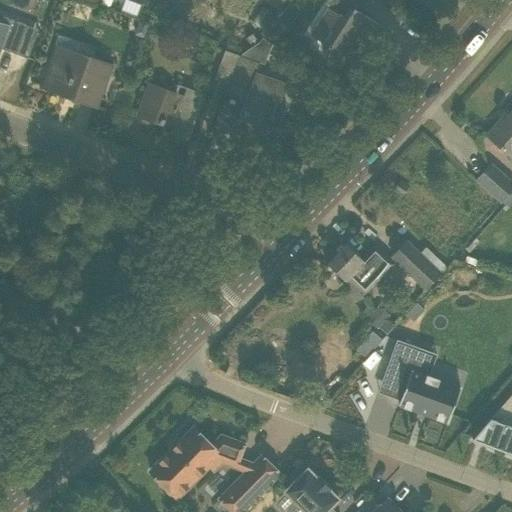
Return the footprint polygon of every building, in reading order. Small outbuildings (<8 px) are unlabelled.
[(285,0),(264,0),(278,10),(285,0)] [(323,55),(339,65),(360,33),(370,39),(380,25),(354,9),(349,17),(330,6),(313,33),(328,43),(327,46),(329,47),(323,55)] [(0,21),(0,52),(2,48),(16,53),(26,23),(3,15),(0,21)] [(284,37),(271,28),(266,36),(279,44),(284,37)] [(62,46),(46,87),(64,93),(64,95),(98,108),(113,65),(62,46)] [(215,78),(230,83),(240,56),(225,50),(215,78)] [(258,62),(240,56),(230,83),(248,89),(231,140),(245,145),(247,140),(278,151),(286,129),(282,128),(283,125),(278,124),(277,126),(264,121),(272,98),(281,102),(288,84),(255,72),(258,62)] [(149,83),(138,115),(164,124),(165,121),(175,125),(172,134),(189,140),(205,94),(188,88),(186,95),(149,83)] [(511,112),(504,121),(502,119),(487,135),(511,156),(511,112)] [(475,180),(501,204),(511,191),(511,181),(490,162),(475,180)] [(391,256),(426,288),(442,271),(408,239),(391,256)] [(344,241),(325,260),(336,270),(335,275),(341,280),(346,280),(349,282),(351,279),(366,293),(394,264),(375,246),(362,259),(344,241)] [(424,310),(415,303),(405,314),(413,322),(424,310)] [(387,335),(394,326),(387,320),(379,328),(387,335)] [(302,358),(249,338),(243,355),(295,375),(302,358)] [(421,347),(397,339),(385,373),(401,379),(401,380),(407,382),(399,404),(448,422),(460,387),(413,370),(421,347)] [(511,393),(473,439),(511,452),(511,425),(511,424),(511,393)] [(150,470),(177,497),(220,454),(238,460),(244,444),(222,435),(212,445),(193,427),(150,470)] [(224,502),(234,511),(240,511),(280,473),(262,455),(251,466),(255,470),(224,502)] [(286,511),(335,511),(330,506),(338,498),(329,489),(330,488),(318,476),(317,477),(308,468),(303,472),(300,470),(290,480),(293,482),(286,490),(297,502),(286,511)] [(401,511),(387,498),(372,511),(411,511),(410,511),(409,511),(401,511)]
